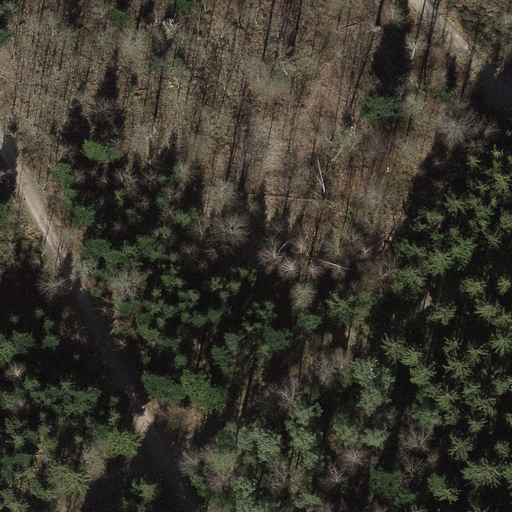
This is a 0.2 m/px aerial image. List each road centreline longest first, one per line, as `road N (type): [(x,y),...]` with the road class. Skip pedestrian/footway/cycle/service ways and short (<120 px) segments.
road 1 (track): [(68,511),(511,262)]
road 2 (track): [(0,145),(190,511)]
road 3 (track): [(511,100),(419,0)]
